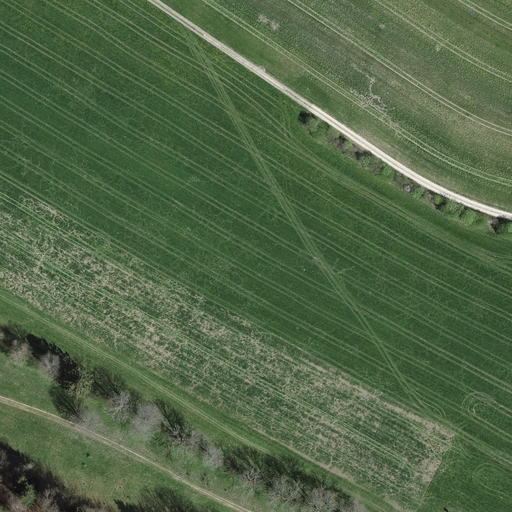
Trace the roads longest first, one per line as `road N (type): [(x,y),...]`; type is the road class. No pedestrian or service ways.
road 1 (track): [(154,0),(394,166),(452,199),(511,218)]
road 2 (track): [(0,400),(73,426),(244,511)]
